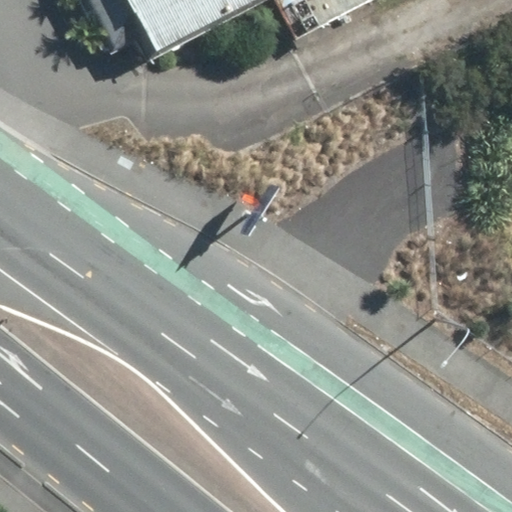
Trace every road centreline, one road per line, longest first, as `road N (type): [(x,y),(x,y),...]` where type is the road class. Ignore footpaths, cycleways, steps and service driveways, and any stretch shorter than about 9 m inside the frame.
road 1 (secondary): [(0,231),(339,488)]
road 2 (secondary): [(123,511),(0,408)]
